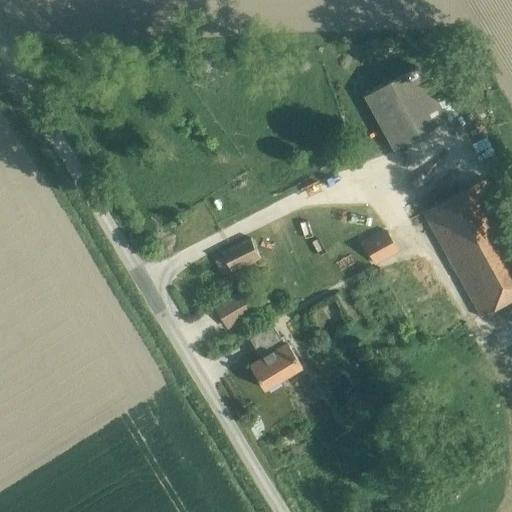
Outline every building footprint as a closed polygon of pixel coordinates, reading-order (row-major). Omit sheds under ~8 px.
[(417,66),(363,95),(393,150),(447,120),(417,66)] [(477,66),(452,73),(459,96),(483,88),(477,66)] [(481,317),(511,299),(511,226),(485,178),(424,212),(481,317)] [(375,263),(398,251),(388,232),(364,244),(375,263)] [(222,276),(260,259),(252,239),(223,252),(225,257),(215,261),(222,276)] [(213,306),(226,329),(256,311),(242,289),(213,306)] [(273,302),(262,308),(270,320),(280,314),(273,302)] [(265,390),(302,368),(287,342),(283,344),(279,338),(279,336),(272,325),(250,339),(257,350),(260,349),(264,356),(250,364),(265,390)]
